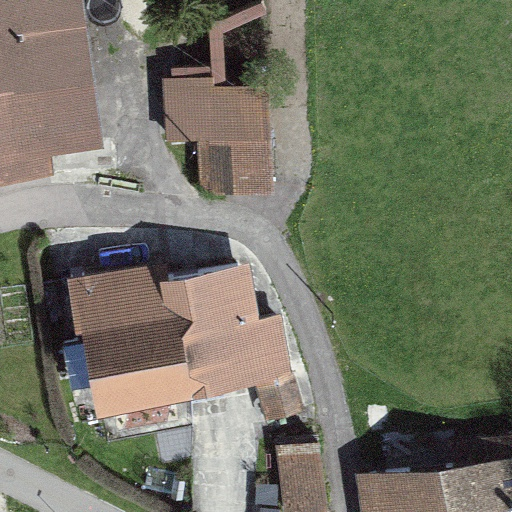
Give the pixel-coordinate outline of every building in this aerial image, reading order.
[(0,0),(0,167),(42,162),(40,146),(100,140),(80,0),(0,0)] [(257,0),(207,0),(208,15),(258,14),(257,0)] [(273,184),(268,80),(213,82),(213,73),(166,74),(168,132),(213,131),(215,187),(273,184)] [(105,399),(259,368),(260,376),(286,368),(275,315),(249,319),(237,262),(73,287),(80,332),(92,330),(105,399)] [(287,368),(286,368),(260,376),(271,412),(298,404),(287,368)] [(511,511),(511,432),(453,440),(456,461),(363,472),(368,511),(511,511)] [(320,503),(326,502),(316,438),(280,443),(289,508),(294,507),(294,511),(320,508),(320,503)]
